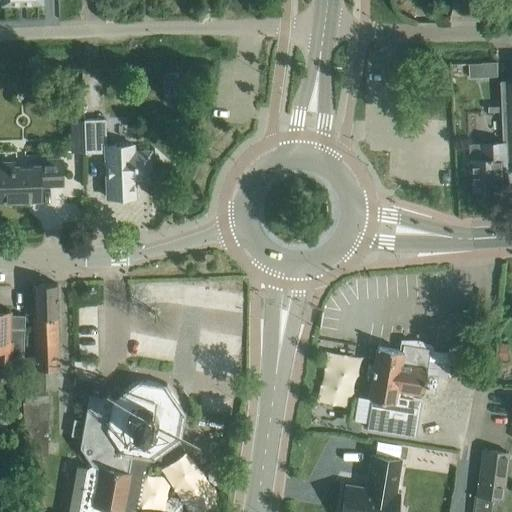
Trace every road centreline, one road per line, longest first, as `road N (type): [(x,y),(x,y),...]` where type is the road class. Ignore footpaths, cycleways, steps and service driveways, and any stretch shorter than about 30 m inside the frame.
road 1 (unclassified): [(0,35),(323,27)]
road 2 (residential): [(0,261),(129,256),(225,231)]
road 3 (residential): [(511,32),(323,27)]
road 4 (tertiary): [(257,511),(277,368)]
